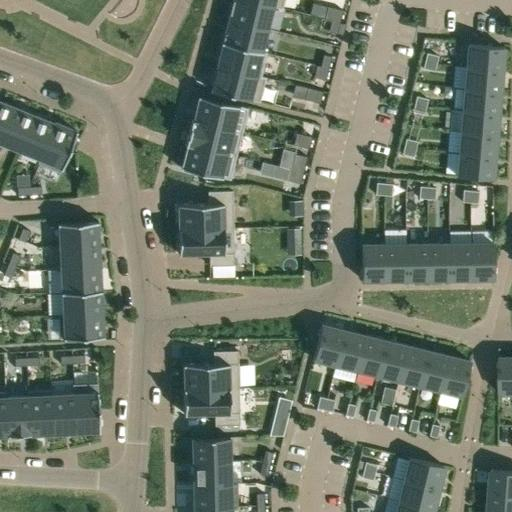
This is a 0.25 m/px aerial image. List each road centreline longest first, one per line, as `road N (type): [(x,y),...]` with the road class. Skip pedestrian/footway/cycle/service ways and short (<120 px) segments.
road 1 (residential): [(143,320),(318,301),(490,340)]
road 2 (residential): [(143,320),(120,141),(127,102)]
road 3 (residential): [(490,340),(457,511)]
road 4 (residential): [(134,482),(143,320)]
road 5 (residential): [(127,102),(0,58)]
road 6 (residential): [(0,475),(134,482)]
